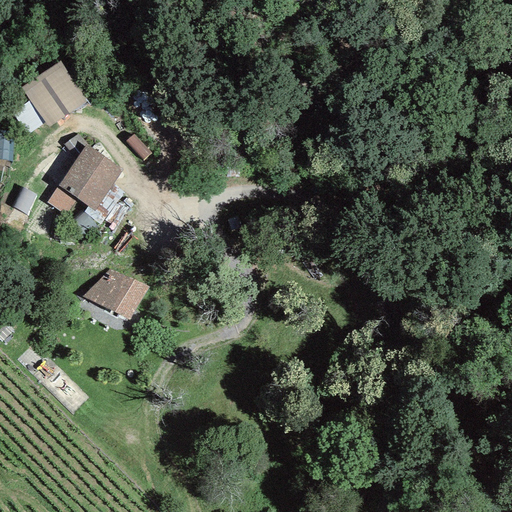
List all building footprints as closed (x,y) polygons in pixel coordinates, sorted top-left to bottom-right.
[(87,101),(60,61),(20,87),(48,127),(87,101)] [(143,160),(151,153),(133,135),(126,142),(143,160)] [(122,170),(86,145),(58,186),(76,199),(94,211),(122,170)] [(76,199),(58,186),(47,203),(66,215),(76,199)] [(27,214),(37,195),(22,188),(13,207),(27,214)] [(147,287),(108,271),(82,297),(129,320),(147,287)]
